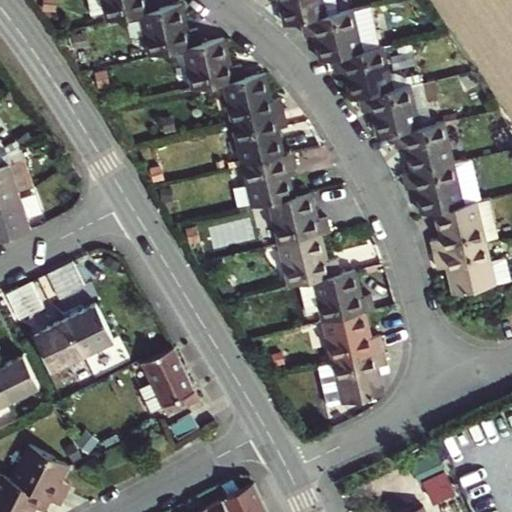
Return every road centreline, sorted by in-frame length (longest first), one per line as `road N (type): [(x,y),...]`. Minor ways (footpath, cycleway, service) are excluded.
road 1 (residential): [(220,0),(295,65),(367,170),(394,230),(441,395)]
road 2 (tertiary): [(267,431),(129,202)]
road 3 (tertiary): [(129,202),(0,10)]
road 4 (residential): [(267,431),(116,511)]
road 5 (residential): [(441,395),(289,470)]
road 6 (residential): [(129,202),(0,267)]
